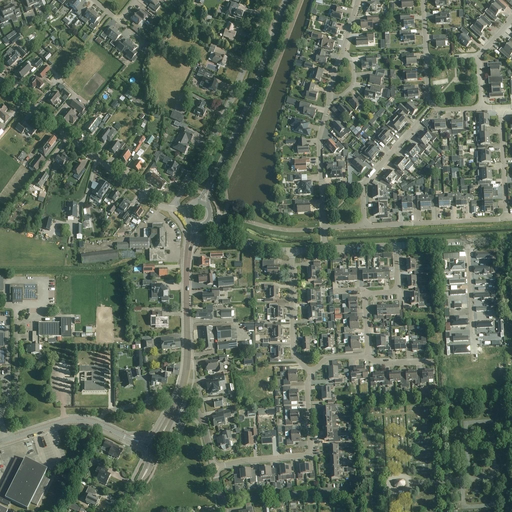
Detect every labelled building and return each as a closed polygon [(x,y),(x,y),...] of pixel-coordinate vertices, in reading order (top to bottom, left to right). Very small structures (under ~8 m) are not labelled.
[(30,7),(33,6),(30,0),(24,0),(27,6),(24,7),(27,13),(31,11),(30,7)] [(37,0),(30,0),(33,6),(35,9),(39,8),(43,6),(40,0),(38,1),(37,0)] [(73,9),(79,1),(78,0),(72,0),(73,0),(72,0),(67,0),(64,4),(68,7),(69,6),(73,9)] [(157,4),(159,1),(157,0),(147,0),(151,3),(149,6),(156,12),(160,7),(157,4)] [(366,13),(376,12),(375,6),(380,5),(379,0),(375,0),(371,0),(371,3),(366,4),(366,13)] [(409,1),(408,0),(398,0),(399,2),(402,2),(402,8),(413,8),(413,1),(409,1)] [(492,7),(499,13),(502,10),(504,11),(506,9),(496,0),(495,0),(494,2),(495,3),(492,7)] [(79,1),(73,9),(76,11),(75,13),(79,16),(84,10),(81,7),(83,4),(79,1)] [(241,19),(243,12),(238,10),(239,5),(229,2),(228,3),(225,13),(241,19)] [(11,5),(6,7),(10,17),(11,20),(15,18),(21,16),(18,9),(15,10),(14,10),(11,5)] [(339,13),(341,8),(335,6),(333,11),(332,11),(331,18),(341,20),(343,14),(339,13)] [(2,16),(0,16),(0,20),(2,24),(8,21),(11,20),(10,17),(6,7),(0,10),(2,15),(2,16)] [(495,17),(499,13),(492,7),(489,11),(487,9),(485,12),(495,21),(497,19),(495,17)] [(85,10),(78,18),(86,24),(88,21),(95,13),(90,9),(87,12),(85,10)] [(140,11),(135,16),(142,21),(148,26),(153,20),(151,19),(152,16),(146,12),(144,14),(140,11)] [(95,13),(88,21),(92,24),(89,27),(94,30),(99,24),(97,21),(100,17),(95,13)] [(449,13),(443,13),(440,13),(440,17),(436,17),(436,24),(446,23),(446,20),(447,20),(449,18),(449,13)] [(142,21),(135,16),(135,15),(131,20),(135,24),(133,26),(138,31),(142,26),(139,24),(142,21)] [(410,20),(410,15),(400,16),(401,22),(404,21),(404,27),(414,27),(414,19),(410,20)] [(477,23),(484,30),(487,26),(489,28),(492,25),(482,16),(479,18),(480,20),(477,23)] [(368,29),(368,30),(373,30),(372,24),(378,24),(378,17),(367,17),(368,21),(361,22),(361,29),(368,29)] [(335,28),(337,23),(331,21),(329,27),(328,26),(327,33),(332,34),(332,35),(336,36),(336,35),(337,35),(338,29),(335,28)] [(481,33),(484,30),(477,23),(474,27),(473,26),(470,29),(480,38),(483,35),(481,33)] [(232,32),(234,26),(228,24),(225,31),(223,37),(229,39),(229,40),(232,41),(232,40),(233,41),(236,34),(232,32)] [(110,39),(116,31),(112,27),(108,31),(106,29),(100,36),(105,40),(107,36),(110,39)] [(466,47),(472,41),(466,36),(469,34),(463,28),(460,31),(464,34),(458,40),(466,47)] [(116,31),(110,39),(112,41),(110,44),(114,48),(120,41),(118,39),(121,35),(116,31)] [(411,34),(411,31),(400,31),(400,37),(404,37),(404,42),(409,42),(415,41),(414,34),(411,34)] [(163,43),(168,37),(164,34),(159,39),(163,43)] [(357,46),(368,45),(368,42),(374,42),(373,34),(367,34),(367,37),(356,38),(357,46)] [(447,42),(447,36),(433,36),(433,40),(434,40),(436,42),(436,47),(445,47),(445,42),(447,42)] [(335,42),(324,39),(322,39),(321,40),(319,47),(333,50),(335,42)] [(125,53),(132,44),(128,40),(125,44),(122,41),(116,49),(121,53),(123,51),(125,53)] [(147,52),(152,47),(147,42),(142,48),(147,52)] [(213,54),(216,46),(209,43),(207,48),(209,49),(208,52),(213,54)] [(132,44),(125,53),(127,55),(126,57),(131,61),(137,54),(134,51),(137,48),(132,44)] [(510,56),(511,54),(511,51),(507,47),(503,50),(501,49),(499,51),(509,60),(511,58),(510,56)] [(7,54),(4,57),(7,60),(5,62),(10,67),(14,62),(15,63),(18,59),(16,58),(19,55),(17,53),(15,51),(14,53),(10,49),(6,53),(7,54)] [(23,59),(27,55),(21,49),(17,53),(19,55),(23,59)] [(323,57),(324,52),(319,51),(318,55),(316,62),(326,64),(327,58),(323,57)] [(223,66),(227,59),(215,54),(212,62),(223,66)] [(407,61),(407,64),(405,66),(405,67),(411,67),(410,64),(417,64),(416,58),(414,59),(414,54),(402,55),(402,60),(405,60),(407,61)] [(366,58),(366,61),(362,62),(362,69),(372,68),(372,64),(376,64),(376,57),(366,58)] [(37,68),(42,63),(39,59),(34,65),(37,68)] [(490,73),(500,72),(499,67),(501,67),(501,63),(487,64),(488,68),(490,68),(490,73)] [(22,79),(31,69),(26,64),(16,73),(22,79)] [(42,78),(50,70),(45,66),(38,74),(42,78)] [(200,69),(198,73),(204,75),(202,78),(199,86),(203,87),(202,88),(207,91),(208,89),(215,92),(218,85),(216,84),(217,81),(211,79),(207,77),(208,73),(200,69)] [(322,78),(324,71),(315,69),(312,80),(320,82),(321,78),(322,78)] [(409,70),(403,71),(404,81),(417,80),(416,73),(412,73),(411,70),(409,70)] [(500,72),(490,73),(491,77),(488,78),(489,81),(502,80),(502,77),(500,77),(500,72)] [(383,78),(384,75),(378,74),(377,77),(371,75),(370,83),(380,85),(382,78),(383,78)] [(39,89),(44,84),(36,76),(28,84),(33,89),(36,86),(39,89)] [(492,89),(501,89),(501,84),(502,84),(502,80),(489,81),(489,85),(491,85),(492,89)] [(316,101),(318,93),(313,92),(315,86),(308,84),(306,92),(307,93),(306,98),(316,101)] [(410,86),(404,87),(404,92),(405,98),(408,98),(415,98),(415,97),(419,97),(418,89),(411,90),(410,86)] [(366,89),(365,96),(375,99),(376,94),(381,96),(382,89),(375,88),(371,87),(371,90),(366,89)] [(68,98),(71,95),(65,89),(62,92),(68,98)] [(501,89),(492,89),(492,94),(489,94),(490,98),(503,97),(503,94),(501,94),(501,89)] [(55,107),(58,103),(56,101),(60,97),(54,92),(47,101),(53,105),(55,107)] [(364,102),(359,97),(356,100),(354,98),(349,103),(356,110),(361,105),(360,105),(364,102)] [(75,100),(70,106),(80,114),(81,115),(86,109),(75,100)] [(101,107),(106,111),(111,105),(106,101),(101,107)] [(196,108),(194,107),(192,111),(194,112),(193,113),(203,118),(206,111),(203,109),(205,104),(199,101),(198,102),(196,105),(197,105),(196,108)] [(315,114),(316,110),(310,108),(311,105),(301,102),(299,109),(304,111),(303,114),(307,115),(314,117),(315,113),(315,114)] [(398,108),(405,114),(407,116),(410,114),(412,116),(418,110),(410,103),(405,109),(400,105),(398,108)] [(7,110),(1,105),(0,106),(0,118),(5,123),(10,118),(4,113),(7,110)] [(334,113),(338,118),(340,119),(346,114),(347,114),(349,116),(353,113),(347,107),(345,109),(342,106),(338,110),(334,113)] [(73,124),(77,119),(73,116),(74,114),(67,109),(62,116),(62,117),(61,119),(67,123),(69,121),(73,124)] [(395,120),(403,127),(407,122),(404,119),(406,117),(399,110),(395,114),(398,117),(395,120)] [(475,122),(489,122),(489,116),(483,116),(483,113),(476,114),(477,119),(475,119),(475,122)] [(104,123),(108,117),(105,115),(101,121),(97,118),(95,121),(93,119),(92,118),(88,124),(87,124),(84,127),(85,128),(85,129),(92,134),(100,124),(100,123),(101,121),(104,123)] [(309,136),(311,130),(307,129),(309,124),(294,119),(292,126),(296,127),(295,132),(309,136)] [(398,131),(403,127),(395,120),(392,123),(390,121),(386,125),(391,130),(393,127),(398,131)] [(438,130),(440,130),(440,120),(438,120),(438,122),(434,122),(435,125),(431,125),(431,131),(433,133),(438,132),(438,130)] [(449,131),(449,125),(446,126),(446,122),(442,122),(442,120),(440,120),(441,134),(443,134),(444,133),(446,133),(446,132),(449,131)] [(449,135),(458,135),(457,130),(457,120),(455,120),(455,122),(452,122),(452,125),(449,125),(449,131),(449,135)] [(459,120),(457,120),(457,130),(458,135),(461,135),(461,133),(466,133),(466,132),(466,125),(463,125),(463,122),(459,122),(459,120)] [(36,130),(31,126),(31,125),(27,122),(23,126),(20,124),(16,129),(22,134),(24,131),(31,136),(36,130)] [(332,128),(339,135),(342,139),(348,134),(349,134),(351,132),(344,125),(342,127),(338,122),(332,128)] [(476,131),(486,131),(486,127),(489,127),(489,122),(475,122),(476,124),(477,125),(477,128),(476,128),(476,131)] [(358,134),(351,126),(348,129),(355,136),(358,134)] [(381,134),(389,142),(393,138),(388,133),(390,131),(384,126),(379,132),(381,134)] [(117,133),(111,128),(108,131),(106,129),(98,139),(104,143),(106,140),(110,143),(117,133)] [(173,148),(185,154),(189,146),(186,145),(188,141),(190,142),(194,134),(183,128),(173,148)] [(421,135),(428,142),(430,140),(433,142),(436,138),(431,133),(429,136),(424,131),(421,135)] [(476,140),(490,140),(489,134),(487,134),(486,131),(476,131),(476,135),(477,135),(477,137),(476,139),(476,140)] [(389,142),(381,134),(379,136),(377,134),(376,136),(373,138),(379,143),(381,141),(386,145),(389,142)] [(150,145),(154,139),(150,135),(145,142),(150,145)] [(425,146),(428,142),(421,135),(417,139),(422,144),(420,146),(425,150),(427,148),(425,146)] [(37,150),(45,156),(56,140),(51,136),(46,144),(43,142),(37,150)] [(136,153),(145,139),(141,136),(136,143),(138,144),(133,151),(136,153)] [(306,146),(306,140),(299,140),(299,146),(298,146),(298,154),(309,153),(309,146),(306,146)] [(490,140),(476,140),(476,142),(478,143),(478,149),(485,149),(484,145),(490,145),(490,140)] [(120,145),(114,141),(108,150),(114,154),(118,147),(121,149),(125,144),(122,142),(120,145)] [(336,145),(331,141),(326,145),(334,154),(337,151),(339,153),(344,149),(339,143),(336,145)] [(367,145),(370,147),(368,149),(376,156),(379,152),(374,148),(376,145),(371,141),(367,145)] [(412,144),(409,148),(417,155),(419,153),(421,155),(425,151),(420,147),(418,149),(412,144)] [(126,162),(130,155),(129,154),(131,150),(128,147),(120,158),(126,162)] [(362,152),(360,153),(365,158),(367,156),(372,160),(376,156),(368,149),(368,150),(365,147),(361,151),(362,152)] [(414,164),(420,158),(417,155),(409,148),(405,152),(411,157),(409,159),(414,164)] [(481,158),(491,158),(490,152),(485,152),(485,149),(478,150),(478,155),(481,155),(481,158)] [(444,159),(452,159),(452,150),(443,151),(444,159)] [(139,172),(143,165),(137,161),(140,157),(142,154),(138,151),(136,155),(132,160),(135,162),(132,167),(139,172)] [(14,161),(18,156),(14,152),(9,157),(14,161)] [(22,162),(27,155),(23,152),(18,159),(22,162)] [(71,158),(64,153),(61,157),(58,155),(54,161),(61,166),(64,162),(66,164),(71,158)] [(37,171),(46,159),(40,154),(31,167),(37,171)] [(165,157),(163,162),(167,164),(165,169),(168,170),(167,173),(173,176),(174,173),(175,173),(177,169),(176,169),(178,166),(171,162),(172,160),(165,157)] [(401,157),(397,161),(405,168),(408,171),(414,165),(408,160),(405,157),(403,160),(401,157)] [(491,158),(481,158),(482,164),(479,164),(479,167),(485,167),(485,164),(491,163),(491,158)] [(298,172),(298,171),(307,171),(306,163),(310,163),(310,159),(302,160),(295,161),(295,172),(297,171),(297,172),(298,172)] [(363,164),(358,159),(352,165),(361,173),(366,167),(363,164)] [(405,168),(397,161),(394,165),(399,170),(397,172),(402,176),(404,174),(403,173),(404,172),(404,171),(403,170),(405,168)] [(336,168),(337,178),(342,178),(342,170),(345,169),(345,162),(338,163),(339,168),(336,168)] [(78,180),(82,174),(80,172),(83,167),(78,163),(72,171),(75,174),(73,177),(78,180)] [(337,178),(336,168),(336,166),(333,166),(333,163),(327,163),(327,172),(331,172),(331,178),(337,178)] [(478,176),(492,176),(491,170),(486,171),(485,167),(479,168),(479,171),(478,171),(478,176)] [(386,174),(393,181),(395,179),(398,181),(399,180),(401,177),(396,173),(394,175),(389,170),(386,174)] [(40,190),(49,176),(43,172),(39,178),(39,177),(34,184),(36,185),(35,187),(40,190)] [(164,184),(158,179),(159,178),(152,173),(147,181),(151,184),(152,183),(160,189),(164,184)] [(386,174),(382,178),(383,179),(387,183),(385,186),(386,187),(391,189),(392,187),(390,185),(393,181),(386,174)] [(492,176),(478,176),(478,177),(480,177),(480,182),(478,182),(478,185),(486,185),(486,182),(492,181),(492,176)] [(385,186),(380,183),(374,180),(373,183),(379,186),(379,188),(372,188),(372,194),(383,193),(383,188),(386,188),(386,187),(385,186)] [(90,197),(94,200),(96,196),(100,199),(109,187),(101,181),(98,186),(93,182),(91,189),(94,191),(90,197)] [(300,195),(303,195),(311,194),(310,190),(311,190),(311,182),(301,182),(302,189),(299,189),(298,191),(298,194),(300,195)] [(481,186),(482,195),(492,194),(492,188),(488,188),(488,185),(481,186)] [(115,202),(120,195),(114,191),(110,197),(108,195),(104,201),(107,204),(108,202),(111,204),(113,201),(115,202)] [(387,198),(386,196),(383,196),(383,193),(372,194),(373,199),(380,198),(380,201),(388,201),(387,198)] [(447,199),(444,199),(445,209),(447,209),(447,208),(450,207),(450,204),(453,203),(453,195),(453,194),(447,195),(447,199)] [(458,195),(453,195),(453,203),(456,203),(456,207),(460,207),(460,209),(462,209),(461,198),(458,199),(458,195)] [(461,198),(462,209),(464,209),(464,207),(467,207),(467,203),(470,203),(470,195),(467,195),(465,197),(465,198),(461,198)] [(421,211),(426,211),(425,200),(425,196),(417,196),(418,209),(421,209),(421,211)] [(425,200),(426,211),(431,210),(431,203),(434,203),(434,196),(428,197),(428,196),(425,196),(425,200)] [(445,209),(444,199),(444,196),(435,196),(436,206),(439,206),(439,208),(443,208),(443,210),(445,209)] [(407,198),(408,211),(413,211),(412,204),(415,204),(415,197),(407,198)] [(402,212),(408,211),(407,198),(401,198),(399,198),(399,205),(402,205),(402,212)] [(120,206),(119,208),(124,212),(126,208),(128,209),(132,204),(125,199),(125,200),(124,201),(123,201),(121,204),(120,206)] [(302,204),(302,201),(295,201),(295,205),(297,205),(298,213),(311,213),(310,204),(302,204)] [(373,211),(387,210),(387,202),(380,202),(380,205),(373,206),(373,211)] [(77,204),(68,204),(68,208),(67,208),(67,213),(68,213),(68,218),(77,218),(77,211),(76,211),(77,204)] [(138,222),(140,218),(139,217),(143,211),(137,208),(131,217),(138,222)] [(387,210),(373,211),(374,216),(381,216),(381,219),(388,219),(387,210)] [(46,218),(43,229),(50,231),(52,219),(46,218)] [(162,229),(162,225),(152,225),(152,229),(148,229),(148,230),(144,230),(144,239),(129,239),(129,243),(117,244),(117,250),(136,249),(136,252),(142,252),(142,249),(149,249),(149,246),(155,246),(155,248),(166,248),(166,233),(163,233),(163,229),(162,229)] [(82,264),(118,260),(117,251),(81,255),(82,264)] [(165,251),(149,251),(149,253),(149,254),(149,256),(150,261),(165,261),(165,258),(166,258),(165,255),(165,254),(165,251)] [(407,266),(416,266),(415,262),(420,262),(420,257),(413,258),(414,261),(407,261),(407,266)] [(450,271),(465,270),(464,262),(458,263),(458,260),(453,260),(454,263),(450,263),(450,271)] [(279,273),(279,266),(274,266),(274,262),(263,262),(263,267),(265,267),(265,270),(268,269),(268,274),(279,273)] [(308,275),(316,275),(316,272),(321,272),(320,266),(321,263),(314,262),(314,266),(312,266),(312,269),(308,269),(308,275)] [(154,269),(154,265),(143,265),(143,273),(150,273),(150,279),(158,278),(158,276),(166,276),(166,268),(154,269)] [(414,274),(421,274),(423,273),(423,265),(416,266),(407,266),(407,272),(414,272),(414,274)] [(487,272),(491,272),(491,266),(474,267),(474,272),(482,272),(482,275),(487,274),(487,272)] [(379,267),(379,272),(380,283),(381,283),(382,282),(382,281),(385,281),(385,280),(389,280),(389,268),(383,268),(383,267),(379,267)] [(349,270),(349,282),(357,282),(357,269),(352,269),(352,270),(349,270)] [(368,269),(359,269),(360,280),(363,280),(363,282),(367,281),(367,283),(368,284),(369,284),(368,272),(368,269)] [(336,283),(344,283),(343,274),(343,270),(335,270),(336,283)] [(408,278),(408,283),(417,282),(417,279),(421,278),(421,274),(414,274),(415,277),(408,278)] [(212,284),(211,275),(198,276),(199,283),(207,282),(207,285),(212,284)] [(316,275),(308,275),(308,282),(314,282),(314,285),(322,284),(322,279),(317,279),(316,275)] [(218,288),(234,286),(233,277),(217,279),(218,288)] [(417,291),(422,291),(422,290),(425,290),(425,286),(417,287),(417,282),(408,283),(408,289),(415,288),(415,291),(417,291)] [(152,290),(153,290),(153,295),(156,295),(158,296),(158,299),(162,299),(162,303),(167,303),(167,298),(167,294),(166,291),(164,288),(161,285),(155,285),(152,285),(152,289),(152,290)] [(270,288),(270,294),(279,294),(279,288),(274,288),(273,285),(265,285),(265,288),(270,288)] [(35,297),(35,295),(37,295),(37,286),(9,286),(9,295),(10,295),(10,297),(9,297),(9,301),(13,301),(13,302),(15,302),(15,303),(17,303),(17,302),(21,302),(21,301),(37,301),(37,297),(35,297)] [(217,300),(217,297),(219,297),(219,289),(212,290),(212,293),(202,293),(202,297),(203,297),(203,301),(210,300),(210,301),(216,301),(217,300)] [(314,292),(307,293),(308,298),(321,298),(321,289),(314,290),(314,292)] [(411,299),(420,298),(419,295),(424,295),(427,295),(427,290),(422,291),(417,291),(418,293),(411,294),(411,299)] [(279,294),(270,294),(270,300),(265,300),(265,302),(274,302),(274,300),(279,299),(279,294)] [(346,304),(358,304),(358,303),(357,298),(350,298),(350,295),(342,296),(343,301),(346,301),(346,304)] [(321,298),(308,298),(308,304),(310,304),(315,304),(315,306),(321,306),(321,298)] [(420,298),(411,299),(412,305),(418,305),(418,307),(425,307),(424,303),(424,298),(420,298)] [(358,304),(346,304),(346,308),(344,309),(344,313),(351,313),(351,310),(358,310),(358,304)] [(278,308),(278,305),(270,306),(270,309),(270,310),(268,310),(268,314),(283,314),(283,308),(278,308)] [(378,314),(375,314),(375,320),(380,320),(383,319),(383,316),(383,305),(382,305),(381,307),(377,308),(378,314)] [(394,314),(394,316),(397,316),(398,319),(403,319),(403,311),(400,311),(399,306),(396,306),(395,305),(394,305),(394,314)] [(310,309),(308,309),(309,315),(319,314),(319,310),(322,310),(324,310),(324,306),(321,306),(315,306),(315,309),(310,309)] [(212,320),(212,311),(196,310),(195,318),(204,318),(204,320),(212,320)] [(221,318),(231,318),(231,310),(221,311),(221,318)] [(167,320),(166,319),(163,320),(163,321),(161,321),(161,313),(152,313),(152,319),(150,319),(150,326),(154,326),(154,328),(167,328),(167,320)] [(283,314),(268,314),(268,317),(270,317),(270,319),(270,322),(278,322),(278,319),(284,319),(283,314)] [(322,314),(319,314),(309,315),(309,321),(316,320),(316,323),(322,322),(322,314)] [(347,324),(359,324),(359,323),(359,318),(351,318),(351,315),(345,316),(345,320),(347,320),(347,324)] [(452,326),(468,325),(468,320),(468,319),(459,320),(459,317),(452,317),(453,320),(452,320),(452,326)] [(27,346),(27,353),(31,353),(31,354),(39,354),(39,355),(39,354),(39,337),(61,337),(71,337),(71,319),(61,319),(61,323),(41,323),(39,323),(39,332),(33,332),(33,342),(36,342),(36,346),(27,346)] [(359,324),(347,324),(347,328),(344,328),(345,333),(352,333),(352,330),(359,329),(359,324)] [(274,334),(283,334),(283,328),(278,328),(278,325),(268,326),(268,329),(271,329),(273,331),(274,331),(274,334)] [(230,328),(230,326),(216,328),(218,341),(232,340),(231,337),(237,336),(236,327),(230,328)] [(209,337),(212,336),(211,327),(200,328),(201,338),(203,337),(203,338),(209,338),(209,337)] [(377,343),(386,342),(386,337),(390,336),(390,333),(384,334),(384,337),(377,337),(377,343)] [(283,334),(274,334),(274,340),(270,340),(270,342),(278,342),(278,340),(284,339),(283,334)] [(334,346),(333,336),(328,337),(328,335),(322,336),(323,340),(321,341),(321,347),(325,347),(325,350),(331,349),(331,346),(334,346)] [(348,344),(360,343),(360,337),(353,338),(352,335),(345,335),(345,340),(348,340),(348,344)] [(209,338),(203,338),(204,350),(212,349),(211,340),(212,340),(212,336),(209,337),(209,338)] [(303,351),(310,351),(310,340),(313,340),(312,337),(305,338),(306,340),(303,341),(303,351)] [(401,351),(400,342),(400,337),(392,338),(392,349),(395,349),(396,351),(397,351),(397,352),(400,352),(400,351),(401,351)] [(406,348),(409,348),(409,343),(409,337),(406,337),(406,339),(403,339),(403,342),(400,342),(401,351),(407,351),(406,348)] [(418,352),(418,343),(417,340),(412,340),(412,337),(409,337),(409,343),(409,348),(412,348),(413,352),(418,352)] [(173,340),(173,338),(160,339),(161,350),(180,348),(179,340),(173,340)] [(418,343),(418,352),(424,351),(424,347),(427,347),(426,338),(422,338),(422,342),(418,343)] [(152,345),(152,339),(143,340),(144,349),(149,348),(149,345),(152,345)] [(386,342),(377,343),(378,348),(385,348),(385,351),(391,351),(391,347),(388,347),(388,345),(386,345),(386,342)] [(360,343),(348,344),(348,348),(346,348),(346,353),(353,353),(353,350),(360,349),(360,344),(360,343)] [(275,354),(284,354),(284,348),(278,348),(278,345),(270,345),(270,348),(271,348),(271,354),(275,354)] [(284,354),(275,354),(275,359),(271,359),(271,362),(278,362),(278,359),(284,359),(284,354)] [(218,366),(217,361),(206,362),(206,363),(204,364),(205,367),(206,367),(207,371),(216,370),(217,373),(223,372),(222,365),(218,366)] [(330,374),(339,374),(338,371),(342,371),(342,365),(335,366),(335,368),(329,369),(330,374)] [(84,373),(84,392),(104,392),(104,373),(109,373),(109,366),(79,367),(79,373),(84,373)] [(354,371),(351,371),(352,383),(355,382),(355,380),(360,380),(360,367),(354,367),(354,371)] [(360,367),(360,380),(366,379),(366,381),(369,381),(368,372),(366,372),(365,367),(360,367)] [(286,377),(298,376),(297,370),(290,371),(290,368),(283,368),(284,373),(286,373),(286,377)] [(132,386),(131,379),(132,378),(130,371),(121,373),(122,380),(123,380),(125,387),(132,386)] [(409,381),(413,381),(412,371),(406,372),(407,376),(404,377),(405,388),(410,387),(409,381)] [(412,371),(413,381),(416,381),(416,384),(418,384),(418,386),(421,386),(421,385),(421,382),(421,379),(418,379),(417,371),(412,371)] [(423,378),(421,378),(421,383),(429,383),(429,380),(428,371),(422,371),(423,378)] [(393,382),(396,382),(395,372),(390,373),(390,378),(388,378),(388,386),(393,385),(393,382)] [(405,388),(404,377),(401,377),(401,372),(395,372),(396,382),(402,381),(402,383),(402,388),(405,388)] [(374,378),(371,378),(371,387),(374,387),(377,387),(376,383),(380,383),(379,373),(373,374),(374,378)] [(218,387),(217,382),(224,381),(223,374),(212,376),(213,380),(206,381),(207,390),(209,389),(210,394),(212,394),(212,395),(216,394),(216,393),(218,392),(218,391),(220,391),(220,387),(218,387)] [(339,374),(330,374),(330,380),(335,380),(335,383),(343,383),(343,380),(339,380),(339,374)] [(161,378),(161,376),(152,375),(151,386),(154,387),(155,383),(156,383),(156,385),(159,385),(159,384),(162,384),(162,382),(161,382),(162,378),(161,378)] [(298,376),(286,377),(286,380),(284,381),(284,386),(291,386),(291,383),(298,382),(298,377),(298,376)] [(323,395),(332,394),(331,389),(334,388),(334,385),(328,386),(328,389),(322,389),(323,395)] [(287,393),(287,397),(299,396),(299,395),(298,390),(291,391),(291,388),(283,388),(284,393),(287,393)] [(332,394),(323,395),(323,401),(328,401),(328,404),(336,403),(335,398),(332,398),(332,394)] [(299,396),(287,397),(287,401),(284,401),(284,406),(292,405),(292,403),(299,402),(299,397),(299,396)] [(214,408),(222,406),(222,404),(225,403),(224,399),(218,400),(218,401),(213,402),(214,405),(213,405),(214,407),(214,408)] [(323,413),(336,413),(336,405),(328,406),(328,407),(323,408),(323,413)] [(288,417),(300,416),(300,415),(299,410),(292,411),(292,408),(285,408),(286,411),(288,411),(288,417)] [(213,421),(215,427),(224,425),(223,419),(230,418),(228,411),(219,414),(215,415),(216,418),(213,419),(214,421),(213,421)] [(300,416),(288,417),(288,421),(286,421),(286,426),(293,425),(293,422),(300,422),(300,417),(300,416)] [(289,437),(301,436),(301,435),(300,430),(293,431),(293,427),(285,428),(286,433),(289,433),(289,437)] [(245,431),(246,446),(254,445),(253,437),(257,437),(257,430),(245,431)] [(276,431),(268,432),(268,434),(263,434),(263,437),(262,437),(263,444),(273,443),(272,438),(277,438),(276,431)] [(232,449),(230,440),(233,439),(231,432),(223,434),(224,438),(218,439),(220,448),(220,447),(222,447),(222,448),(223,449),(223,450),(224,450),(225,450),(226,450),(227,450),(232,449)] [(301,436),(289,437),(289,440),(287,441),(288,446),(294,445),(294,442),(301,442),(301,437),(301,436)] [(106,441),(102,450),(109,453),(108,454),(118,459),(121,452),(117,450),(118,447),(113,445),(112,444),(112,443),(106,441)] [(23,463),(15,459),(0,489),(0,511),(7,511),(0,508),(0,502),(8,507),(10,502),(27,510),(30,503),(37,506),(49,481),(43,478),(47,470),(24,459),(23,463)] [(306,465),(307,474),(310,474),(311,478),(315,477),(315,471),(312,472),(311,464),(306,465)] [(303,474),(307,474),(306,465),(300,465),(301,473),(298,473),(299,479),(303,479),(303,474)] [(105,485),(110,475),(107,474),(108,470),(98,466),(95,474),(98,475),(95,481),(105,485)] [(287,476),(286,466),(280,467),(281,474),(278,475),(279,481),(283,481),(287,480),(286,476),(287,476)] [(291,466),(286,466),(287,476),(286,476),(287,480),(295,479),(295,473),(292,473),(291,466)] [(267,480),(266,468),(263,468),(260,469),(261,476),(257,477),(257,483),(263,482),(263,480),(267,480)] [(271,468),(266,468),(267,480),(271,480),(271,483),(276,482),(275,475),(272,475),(271,468)] [(246,470),(247,479),(251,479),(251,483),(255,483),(255,477),(252,477),(252,469),(251,470),(246,470)] [(245,480),(247,479),(246,470),(241,470),(241,475),(234,476),(235,485),(243,484),(243,482),(245,480)] [(95,506),(98,499),(94,497),(97,492),(88,487),(84,496),(87,498),(85,502),(95,506)] [(80,511),(82,508),(70,503),(68,508),(76,511),(80,511)]
